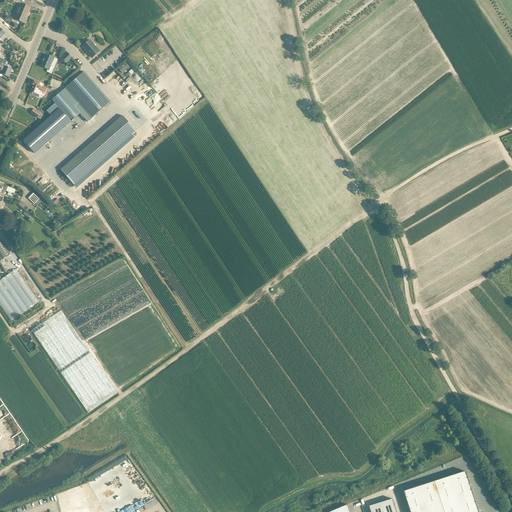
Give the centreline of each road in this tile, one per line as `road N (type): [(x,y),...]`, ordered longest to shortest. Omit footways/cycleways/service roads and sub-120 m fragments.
road 1 (track): [(376,202),(162,367),(0,474)]
road 2 (track): [(511,492),(413,312),(400,253),(376,202)]
road 3 (track): [(376,202),(328,142),(306,96),(288,0)]
road 4 (track): [(376,202),(441,160),(511,129)]
road 5 (tertiary): [(0,128),(53,0)]
